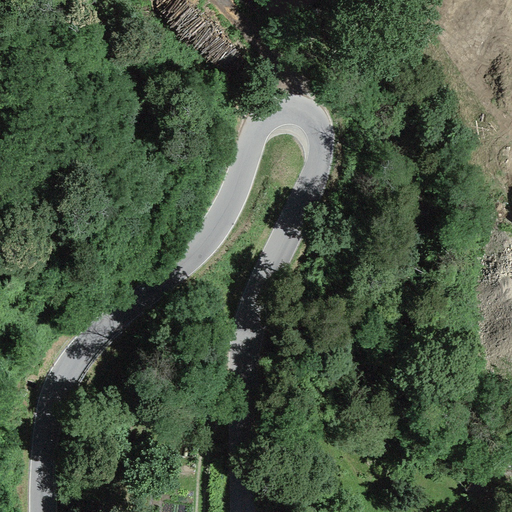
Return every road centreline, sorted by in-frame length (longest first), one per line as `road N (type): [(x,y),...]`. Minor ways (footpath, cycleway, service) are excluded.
road 1 (tertiary): [(243,511),(245,335),(318,153),(315,128),(289,109),(261,123),(198,247),(107,323),(62,375),(46,423),(42,511)]
road 2 (track): [(222,0),(279,79),(289,109)]
